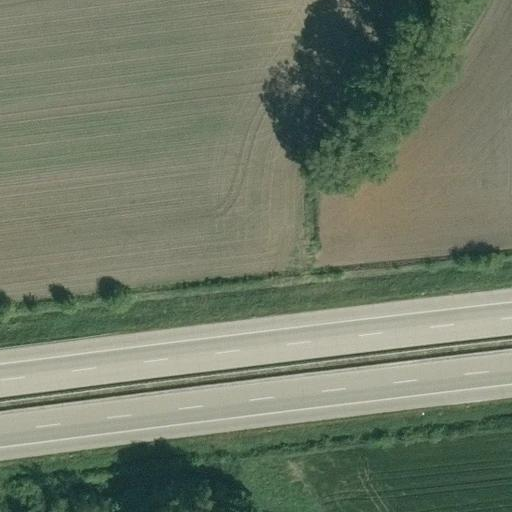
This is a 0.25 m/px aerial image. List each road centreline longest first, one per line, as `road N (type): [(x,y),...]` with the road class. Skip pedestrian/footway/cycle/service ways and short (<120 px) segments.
road 1 (motorway): [(511,313),(0,374)]
road 2 (motorway): [(0,430),(511,370)]
